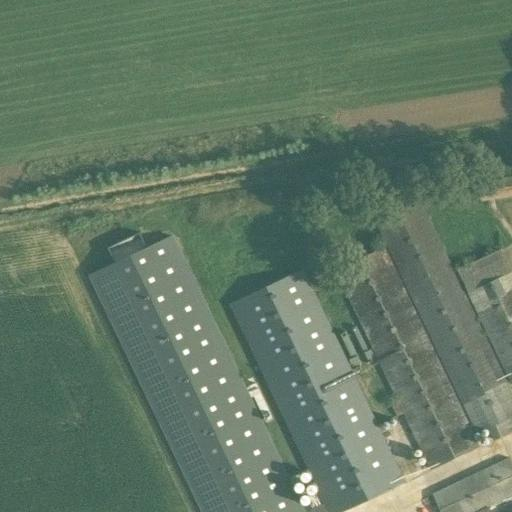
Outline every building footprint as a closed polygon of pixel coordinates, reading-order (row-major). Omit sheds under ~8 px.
[(511,196),(511,176),(477,182),(480,201),(511,196)] [(511,431),(511,396),(421,205),(375,226),(476,436),(489,429),(493,440),(511,431)] [(199,511),(303,511),(172,235),(88,276),(199,511)] [(403,415),(430,471),(479,448),(384,248),(334,272),(396,401),(389,404),(396,418),(403,415)] [(511,384),(511,383),(511,272),(511,273),(500,250),(457,271),(467,294),(466,294),(511,384)] [(327,511),(345,511),(404,483),(302,270),(229,305),(327,511)] [(511,465),(509,458),(431,495),(439,511),(489,511),(488,508),(511,497),(511,465)]
